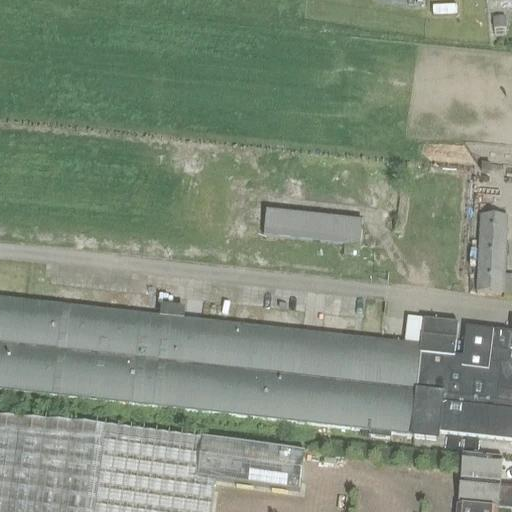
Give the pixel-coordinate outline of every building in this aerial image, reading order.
[(505,29),(505,19),(493,20),(494,30),(505,29)] [(266,213),(263,238),(359,248),(362,223),(266,213)] [(504,294),(505,275),(507,234),(508,218),(481,217),(480,232),(476,293),(504,294)] [(0,391),(370,433),(369,438),(392,440),(392,435),(413,437),(413,439),(439,442),(440,434),(511,441),(511,332),(467,328),(463,358),(455,357),(459,325),(424,321),(421,348),(381,344),(0,300),(0,391)] [(144,435),(132,511),(213,511),(218,484),(299,494),(304,454),(201,440),(201,442),(144,435)] [(503,459),(463,455),(458,506),(499,510),(503,459)]
